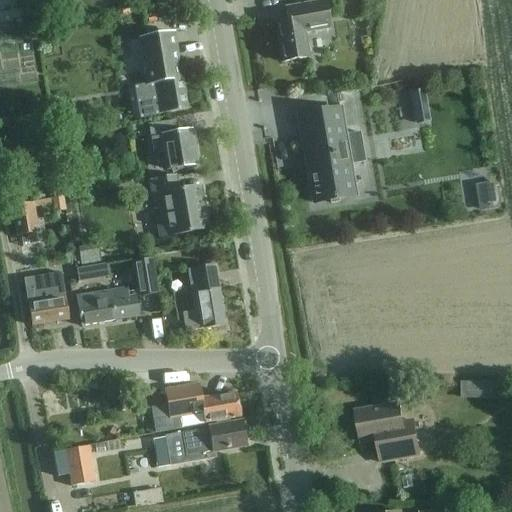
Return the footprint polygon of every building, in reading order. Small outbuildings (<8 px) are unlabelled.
[(303,34),(331,29),(326,2),(284,9),(287,23),(275,25),(281,64),(308,59),(303,34)] [(155,117),(185,112),(173,36),(138,42),(146,88),(150,87),(155,117)] [(125,85),(141,83),(140,75),(124,78),(125,85)] [(427,123),(423,99),(411,101),(415,125),(427,123)] [(51,123),(67,121),(65,109),(49,111),(51,123)] [(312,204),(329,201),(330,205),(337,203),(336,200),(354,197),(339,110),(297,118),(297,119),(302,118),(312,178),(308,179),(312,204)] [(393,122),(377,123),(379,145),(394,144),(393,122)] [(166,172),(195,167),(189,134),(177,136),(175,124),(148,128),(150,140),(160,139),(166,172)] [(149,183),(151,199),(159,240),(206,231),(199,189),(176,193),(174,179),(149,183)] [(42,198),(63,196),(62,186),(41,188),(42,198)] [(62,198),(51,199),(53,215),(65,213),(62,198)] [(11,209),(16,238),(38,234),(33,206),(11,209)] [(152,258),(132,261),(138,297),(158,294),(152,258)] [(184,334),(222,328),(212,266),(188,270),(192,296),(195,314),(181,316),(184,334)] [(86,269),(76,271),(78,282),(78,285),(88,283),(86,269)] [(59,274),(23,280),(27,309),(30,328),(67,322),(65,311),(59,274)] [(80,328),(138,318),(134,290),(76,299),(80,328)] [(498,384),(488,385),(488,399),(498,399),(498,384)] [(196,385),(164,391),(165,395),(168,418),(178,416),(180,429),(204,425),(214,424),(229,422),(228,421),(239,419),(235,394),(199,400),(196,385)] [(399,405),(355,413),(361,444),(376,442),(380,463),(391,461),(419,456),(416,444),(413,423),(402,425),(399,405)] [(213,459),(212,453),(244,448),(240,425),(229,426),(229,422),(214,424),(215,429),(164,437),(169,466),(213,459)] [(70,489),(93,485),(87,449),(64,453),(70,489)] [(160,491),(146,493),(148,507),(162,505),(160,491)]
